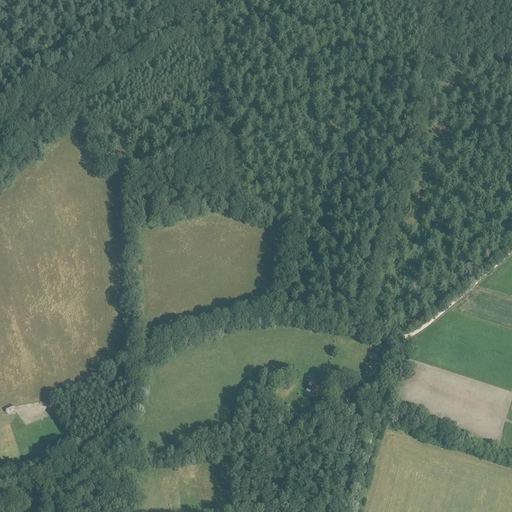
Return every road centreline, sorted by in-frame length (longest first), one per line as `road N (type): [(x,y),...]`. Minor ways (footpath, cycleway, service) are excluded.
road 1 (unclassified): [(8,511),(126,432),(139,369),(165,345),(266,319),(405,338),(511,250)]
road 2 (track): [(428,0),(428,86),(352,329)]
